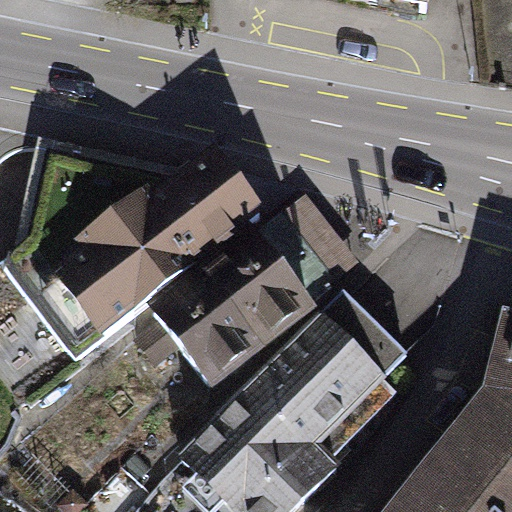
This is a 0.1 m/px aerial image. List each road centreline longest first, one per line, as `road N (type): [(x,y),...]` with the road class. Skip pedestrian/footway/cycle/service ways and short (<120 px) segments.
road 1 (primary): [(211,99),(511,169)]
road 2 (primary): [(211,99),(0,56)]
